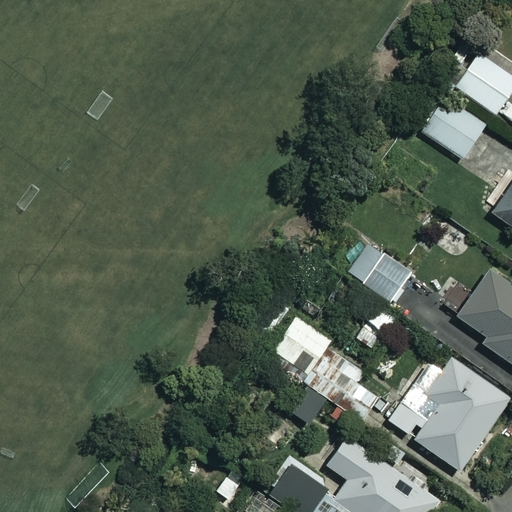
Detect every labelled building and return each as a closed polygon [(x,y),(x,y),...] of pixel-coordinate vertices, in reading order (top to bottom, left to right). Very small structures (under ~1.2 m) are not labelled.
[(434,80),(491,114),(511,80),(511,77),(456,43),(434,80)] [(485,125),(427,90),(406,126),(463,161),(485,125)] [(511,178),(489,214),(511,229),(511,178)] [(410,272),(366,243),(346,273),(390,302),(410,272)] [(511,286),(486,270),(454,317),(481,335),(477,342),(511,364),(511,286)] [(352,380),(370,354),(347,338),(340,348),(292,316),(265,356),(358,419),(374,395),(352,380)] [(440,398),(432,410),(426,405),(429,400),(409,386),(386,420),(405,433),(411,425),(418,430),(411,440),(456,471),(506,398),(447,357),(425,388),(440,398)] [(317,400),(287,381),(273,403),(303,422),(317,400)] [(424,511),(431,503),(342,437),(323,462),(346,478),(333,496),(285,462),(264,492),(292,511),(424,511)]
